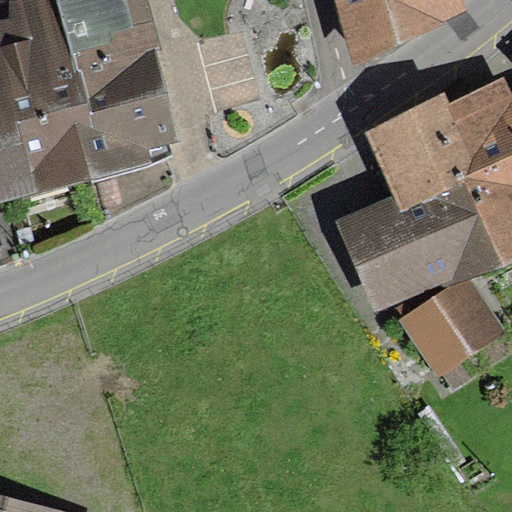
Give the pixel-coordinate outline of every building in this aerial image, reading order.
[(0,192),(90,167),(65,75),(76,72),(56,0),(38,0),(0,9),(0,192)] [(56,0),(76,72),(65,75),(90,167),(144,152),(167,139),(145,54),(150,53),(135,0),(56,0)] [(343,0),(360,53),(456,5),(454,0),(343,0)] [(511,106),(500,112),(492,96),(453,116),(460,131),(466,128),(473,143),(468,145),(481,173),(488,187),(478,193),(504,245),(511,241),(511,106)] [(378,136),(408,204),(481,173),(468,145),(473,143),(466,128),(460,131),(453,116),(445,101),(378,136)] [(355,227),(384,295),(504,245),(478,193),(488,187),(481,173),(408,204),(355,227)] [(495,329),(467,288),(437,307),(465,349),(495,329)] [(408,326),(436,368),(465,349),(437,307),(408,326)]
